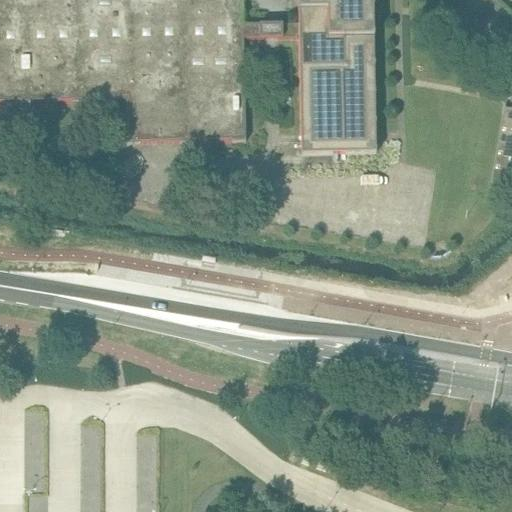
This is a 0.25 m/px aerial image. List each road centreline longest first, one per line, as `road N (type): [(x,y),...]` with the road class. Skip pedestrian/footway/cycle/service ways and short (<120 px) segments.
road 1 (tertiary): [(203,324),(251,345),(511,391)]
road 2 (tertiary): [(511,360),(245,317),(203,324)]
road 3 (tertiary): [(203,324),(0,286)]
